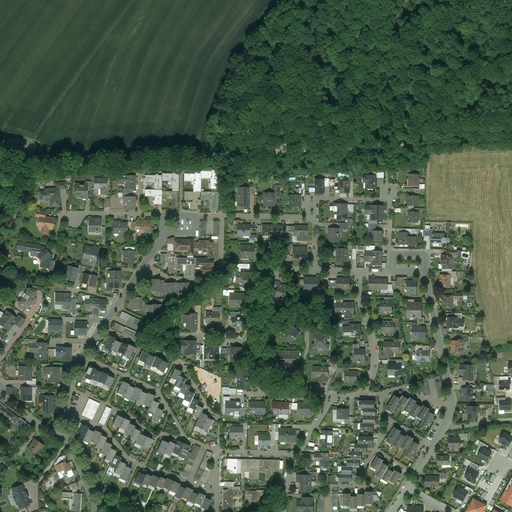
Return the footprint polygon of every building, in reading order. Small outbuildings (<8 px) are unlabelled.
[(22,140),(7,137),(3,154),(19,157),(22,140)] [(218,171),(201,171),(201,174),(201,179),(211,179),(211,189),(218,189),(218,171)] [(179,174),(162,174),(162,176),(162,181),(172,181),(172,189),(179,189),(179,174)] [(197,174),(184,174),(184,181),(195,182),(195,185),(193,185),(194,185),(194,192),(198,192),(201,192),(201,179),(201,174),(197,174)] [(162,176),(145,175),(145,183),(155,183),(155,190),(162,190),(162,181),(162,176)] [(419,175),(409,175),(409,179),(410,179),(410,186),(418,186),(419,175)] [(135,176),(118,176),(118,182),(126,182),(126,189),(132,190),(135,190),(135,176)] [(376,176),(363,176),(363,183),(366,183),(366,189),(376,189),(376,179),(376,176)] [(107,179),(94,179),(94,188),(98,188),(101,189),(101,195),(106,195),(106,189),(107,189),(107,179)] [(335,180),(329,179),(329,187),(329,193),(335,193),(339,193),(340,193),(340,189),(339,189),(339,187),(335,187),(335,180)] [(348,182),(339,181),(339,187),(339,189),(340,189),(340,193),(339,193),(349,193),(349,182),(348,182)] [(324,184),(314,183),(314,193),(324,194),(324,187),(324,184)] [(85,184),(75,184),(75,194),(81,194),(81,198),(80,198),(80,199),(82,199),(87,199),(87,190),(87,184),(85,184)] [(56,189),(50,189),(44,189),(45,192),(40,192),(41,194),(40,194),(40,199),(49,199),(50,207),(60,206),(59,200),(58,189),(58,188),(56,189)] [(248,188),(239,188),(239,195),(234,195),(234,201),(237,201),(237,206),(249,206),(249,192),(249,188),(248,188)] [(155,190),(145,190),(144,197),(155,197),(155,204),(161,205),(161,199),(162,192),(162,190),(155,190)] [(179,192),(162,192),(161,199),(171,199),(171,210),(178,210),(179,192)] [(194,192),(184,192),(184,200),(192,200),(192,202),(191,202),(191,210),(197,210),(197,206),(200,206),(200,200),(197,200),(198,192),(194,192)] [(218,192),(201,192),(201,200),(212,200),(212,203),(211,203),(211,210),(217,210),(218,192)] [(274,193),(264,193),(263,206),(274,206),(275,197),(275,193),(274,193)] [(298,195),(290,195),(289,202),(291,202),(291,207),(300,207),(300,196),(300,195),(298,195)] [(420,197),(406,196),(406,206),(419,206),(418,206),(419,197),(420,197)] [(129,197),(124,197),(124,209),(134,209),(134,197),(129,197)] [(347,205),(333,205),(333,212),(337,212),(337,214),(339,214),(339,220),(347,220),(347,211),(347,206),(347,205)] [(382,206),(371,206),(365,206),(365,214),(370,214),(370,220),(372,220),(377,220),(382,220),(382,214),(382,206)] [(418,212),(410,212),(409,217),(408,217),(408,223),(415,223),(415,221),(418,221),(418,212)] [(44,217),(40,217),(38,227),(43,228),(47,229),(52,229),(53,219),(44,217)] [(100,220),(89,220),(89,232),(96,232),(96,234),(97,234),(97,232),(100,232),(100,220)] [(151,221),(136,220),(136,222),(135,229),(136,229),(139,229),(139,236),(146,236),(146,233),(150,233),(151,221)] [(127,224),(117,223),(117,222),(113,222),(113,233),(120,233),(120,238),(127,238),(127,224)] [(250,225),(238,225),(238,235),(243,235),(249,235),(250,228),(250,225)] [(281,226),(262,226),(262,236),(281,236),(281,226)] [(307,227),(294,226),(294,236),(297,236),(297,241),(300,241),(306,241),(306,240),(306,236),(307,236),(307,227)] [(257,228),(250,228),(249,235),(249,237),(257,237),(257,228)] [(339,229),(328,229),(329,229),(328,242),(339,242),(339,238),(338,238),(338,235),(339,233),(338,233),(338,230),(339,230),(339,229)] [(432,230),(424,229),(424,241),(430,241),(431,234),(432,234),(432,230)] [(376,231),(371,231),(371,241),(382,242),(382,231),(376,231)] [(404,233),(399,233),(399,245),(408,245),(409,245),(409,237),(409,234),(409,233),(404,233)] [(432,234),(431,234),(430,241),(430,243),(433,243),(433,246),(441,247),(441,243),(446,243),(446,238),(444,238),(444,234),(432,234)] [(193,240),(174,240),(174,244),(174,250),(187,250),(187,255),(193,255),(193,249),(193,242),(193,240)] [(210,241),(205,241),(198,240),(198,242),(198,249),(207,249),(207,259),(209,259),(213,259),(213,243),(209,243),(210,241)] [(46,248),(39,247),(40,246),(18,242),(17,250),(31,252),(31,255),(37,256),(41,261),(40,267),(49,268),(50,261),(51,255),(50,255),(46,250),(46,248)] [(254,246),(240,246),(240,256),(248,256),(248,258),(253,258),(254,246)] [(92,249),(85,247),(82,261),(85,262),(85,263),(87,263),(94,265),(98,249),(93,247),(92,249)] [(307,248),(293,248),(292,259),(301,260),(306,261),(307,248)] [(342,250),(337,250),(337,254),(337,262),(342,262),(348,262),(348,253),(348,249),(347,249),(342,249),(342,250)] [(125,251),(123,251),(123,259),(125,259),(125,263),(134,263),(134,251),(125,251)] [(375,251),(372,251),(371,252),(371,258),(371,265),(381,265),(382,251),(375,251)] [(176,254),(161,254),(161,262),(163,262),(169,262),(169,267),(168,267),(168,273),(176,273),(176,258),(176,254)] [(446,256),(444,256),(441,256),(441,264),(443,264),(443,265),(443,269),(451,269),(452,256),(446,256)] [(207,259),(195,258),(195,265),(203,265),(203,267),(202,267),(202,274),(213,274),(213,266),(212,266),(212,264),(210,264),(210,262),(209,262),(209,259),(207,259)] [(192,265),(185,264),(185,271),(184,271),(184,272),(184,277),(192,277),(192,265)] [(78,269),(68,266),(65,279),(75,282),(78,269)] [(113,271),(107,271),(107,273),(107,288),(113,288),(120,288),(120,279),(120,271),(113,271)] [(90,275),(82,273),(79,283),(87,285),(90,275)] [(240,273),(236,273),(236,275),(236,282),(244,282),(244,288),(251,288),(251,273),(246,273),(240,273)] [(97,277),(90,275),(87,285),(94,287),(97,277)] [(447,275),(440,275),(440,279),(439,282),(440,282),(440,286),(443,286),(443,287),(449,287),(450,278),(450,275),(447,275)] [(319,278),(304,278),(304,280),(304,286),(304,288),(313,288),(313,290),(319,291),(319,278)] [(349,279),(337,278),(337,280),(337,285),(338,285),(338,290),(349,290),(349,279)] [(172,283),(167,283),(164,283),(164,280),(159,280),(159,279),(159,280),(156,280),(156,279),(150,279),(150,290),(159,291),(159,292),(182,293),(182,294),(189,295),(189,283),(185,283),(185,284),(180,283),(172,283)] [(387,279),(376,279),(376,289),(387,289),(387,285),(387,279)] [(412,282),(407,282),(407,288),(408,288),(408,293),(412,293),(412,295),(416,295),(416,282),(412,282)] [(282,286),(278,285),(276,290),(275,292),(273,291),(271,298),(273,299),(274,301),(278,302),(280,301),(284,302),(285,297),(287,296),(290,288),(285,287),(284,285),(282,286)] [(23,296),(22,298),(21,300),(18,302),(20,304),(19,305),(19,306),(20,307),(21,308),(22,308),(23,308),(24,308),(25,310),(28,307),(30,304),(31,305),(31,304),(32,304),(34,304),(35,303),(35,302),(36,300),(35,299),(34,298),(33,297),(33,296),(34,296),(35,295),(36,294),(36,293),(37,287),(34,287),(34,290),(27,288),(26,290),(25,292),(24,294),(23,296)] [(270,288),(267,297),(271,298),(273,291),(275,292),(276,290),(270,288)] [(70,294),(55,294),(55,304),(64,304),(64,309),(70,309),(70,299),(70,294)] [(239,295),(233,295),(233,296),(230,296),(230,304),(239,304),(239,306),(244,306),(245,294),(239,294),(239,295)] [(453,296),(443,296),(443,308),(452,308),(453,296)] [(150,305),(145,305),(145,302),(143,302),(143,299),(141,299),(141,298),(137,298),(137,297),(134,297),(134,299),(129,299),(129,309),(145,309),(145,315),(161,315),(161,305),(156,305),(150,305)] [(99,300),(85,300),(85,309),(93,309),(93,314),(98,314),(99,300)] [(392,301),(384,301),(384,302),(380,302),(380,311),(382,311),(382,315),(388,315),(388,312),(392,312),(392,301)] [(343,303),(336,303),(336,312),(346,313),(346,318),(345,318),(345,319),(348,319),(352,319),(352,313),(353,312),(353,303),(348,303),(348,304),(344,304),(343,303)] [(414,303),(409,303),(409,306),(407,307),(407,316),(410,316),(412,316),(414,318),(417,318),(421,318),(421,303),(414,303)] [(222,308),(213,307),(213,312),(218,312),(218,316),(222,316),(222,308)] [(16,319),(7,311),(4,315),(0,319),(0,324),(8,330),(10,327),(11,327),(13,324),(14,323),(16,319)] [(213,312),(205,312),(205,320),(208,320),(208,323),(219,324),(219,318),(218,318),(218,316),(218,312),(213,312)] [(195,314),(190,314),(190,315),(182,315),(182,322),(187,322),(187,328),(192,328),(192,329),(196,329),(197,316),(195,316),(195,314)] [(25,321),(18,316),(16,319),(14,323),(19,327),(25,321)] [(235,318),(231,318),(231,319),(231,321),(232,323),(232,327),(234,327),(235,328),(235,330),(239,330),(239,326),(241,326),(241,321),(240,321),(240,316),(239,316),(235,316),(235,318)] [(455,318),(448,318),(447,328),(458,328),(458,319),(458,318),(455,318)] [(62,320),(48,320),(48,321),(49,321),(48,322),(48,323),(48,328),(51,328),(51,331),(61,332),(61,326),(62,326),(62,325),(62,320)] [(392,322),(382,322),(382,332),(390,332),(395,332),(395,324),(395,322),(392,322)] [(88,323),(77,323),(77,334),(87,334),(88,323)] [(289,326),(283,331),(282,331),(282,333),(283,333),(282,334),(284,335),(290,341),(299,333),(290,325),(289,326)] [(361,325),(349,325),(349,330),(350,330),(350,334),(355,334),(355,336),(360,336),(361,325)] [(420,326),(412,326),(412,327),(412,331),(410,333),(410,334),(412,336),(415,336),(415,339),(425,339),(425,328),(420,328),(420,326)] [(329,334),(319,333),(320,331),(316,331),(316,337),(315,338),(315,346),(318,346),(317,348),(317,349),(317,350),(323,350),(329,350),(329,344),(325,344),(326,339),(329,339),(329,334)] [(115,339),(109,336),(103,348),(109,351),(115,339)] [(121,343),(115,340),(116,339),(115,339),(109,351),(110,352),(111,350),(117,352),(121,342),(121,343)] [(458,341),(452,341),(452,344),(454,344),(454,346),(453,346),(452,347),(452,353),(459,353),(460,351),(461,349),(463,349),(463,342),(463,340),(460,340),(459,340),(458,341)] [(195,341),(184,341),(179,341),(179,350),(184,350),(184,354),(195,354),(195,350),(195,341)] [(127,345),(121,342),(117,352),(117,353),(117,352),(123,354),(123,355),(123,356),(128,344),(127,345)] [(395,343),(384,343),(384,352),(384,357),(392,358),(393,352),(400,352),(400,343),(395,343)] [(34,344),(30,344),(30,352),(36,352),(36,359),(45,359),(45,344),(36,344),(34,344)] [(128,344),(123,356),(130,359),(135,347),(128,344)] [(218,345),(204,344),(204,346),(204,354),(204,355),(210,356),(210,359),(218,359),(218,345)] [(71,348),(62,347),(62,348),(56,348),(56,356),(62,356),(62,354),(65,354),(65,362),(70,362),(70,357),(71,357),(71,348)] [(242,348),(230,348),(230,349),(230,355),(230,356),(232,356),(232,361),(235,361),(241,361),(241,356),(242,356),(242,354),(241,353),(242,348)] [(142,351),(138,360),(144,363),(145,363),(148,355),(149,355),(149,354),(142,351)] [(359,351),(355,351),(352,351),(352,353),(355,353),(355,360),(357,361),(359,361),(361,364),(364,364),(364,355),(364,351),(363,351),(359,351)] [(420,351),(416,351),(416,361),(429,361),(429,351),(420,351)] [(298,353),(287,353),(287,356),(280,356),(280,360),(282,360),(282,365),(289,365),(289,366),(294,366),(294,359),(298,359),(298,353)] [(149,355),(148,355),(145,363),(144,363),(144,364),(151,367),(151,366),(155,357),(149,355)] [(155,357),(151,366),(157,368),(157,369),(161,360),(162,359),(155,356),(155,357)] [(161,360),(157,369),(157,368),(157,369),(164,372),(168,363),(161,360)] [(396,364),(388,364),(388,375),(401,375),(401,366),(401,364),(396,364)] [(476,366),(459,365),(459,373),(463,374),(463,378),(463,380),(466,380),(472,380),(472,375),(476,375),(476,366)] [(31,367),(19,366),(18,380),(27,381),(31,381),(31,379),(31,367)] [(89,366),(83,377),(90,380),(91,379),(95,370),(95,369),(89,366)] [(54,367),(43,367),(43,373),(49,373),(49,383),(59,383),(59,372),(63,372),(63,368),(54,367)] [(328,368),(319,368),(313,368),(312,374),(319,375),(319,381),(327,382),(327,377),(328,377),(328,368)] [(174,369),(170,378),(177,381),(179,376),(181,372),(174,369)] [(95,370),(91,379),(97,382),(102,372),(101,372),(101,373),(95,370)] [(102,372),(97,382),(98,381),(104,384),(103,385),(108,375),(102,372)] [(349,372),(345,372),(345,382),(356,382),(357,372),(349,372)] [(114,379),(108,376),(108,375),(103,385),(110,388),(114,379)] [(179,376),(177,381),(175,385),(181,388),(183,383),(184,383),(186,379),(179,376)] [(248,377),(237,377),(237,378),(237,389),(248,389),(249,377),(248,377)] [(122,381),(117,392),(123,395),(123,397),(129,384),(122,381)] [(499,381),(499,390),(510,390),(510,381),(508,381),(499,381)] [(184,383),(183,383),(181,388),(179,393),(185,395),(186,396),(188,391),(190,386),(184,383)] [(129,384),(123,397),(129,400),(135,387),(134,388),(128,386),(129,384)] [(495,396),(495,385),(487,385),(487,390),(489,390),(489,396),(495,396)] [(141,390),(135,387),(129,400),(130,400),(130,398),(136,401),(136,402),(141,390)] [(28,388),(21,388),(21,400),(26,400),(26,399),(31,400),(31,388),(28,388)] [(472,389),(462,389),(461,400),(471,401),(472,389)] [(141,390),(136,402),(142,405),(143,404),(148,393),(147,394),(141,391),(142,390),(141,390)] [(188,391),(186,396),(185,395),(183,400),(190,403),(192,398),(194,394),(188,391)] [(154,396),(148,393),(143,404),(149,407),(154,396)] [(48,395),(38,395),(38,396),(38,401),(43,401),(43,411),(53,411),(53,396),(48,395)] [(394,395),(386,409),(392,412),(392,413),(396,408),(401,399),(400,399),(398,397),(394,395)] [(149,407),(147,411),(153,414),(151,419),(158,403),(152,400),(154,396),(149,407)] [(402,396),(400,399),(401,399),(396,408),(402,411),(403,410),(409,400),(409,399),(402,396)] [(417,401),(410,397),(409,399),(409,400),(403,410),(409,413),(415,403),(416,403),(417,401)] [(192,398),(190,403),(188,407),(194,410),(197,405),(199,401),(192,398)] [(511,412),(511,401),(506,401),(499,401),(499,404),(500,411),(504,410),(504,412),(511,412)] [(238,402),(226,402),(226,406),(226,410),(233,410),(233,412),(234,412),(234,415),(239,416),(240,408),(240,404),(238,404),(238,402)] [(158,403),(151,419),(158,422),(163,411),(157,408),(159,403),(158,403)] [(259,404),(256,404),(255,403),(250,403),(250,412),(248,413),(257,413),(259,411),(261,411),(263,410),(263,408),(264,408),(264,403),(260,403),(259,404)] [(288,403),(273,403),(272,410),(273,410),(273,414),(282,415),(283,415),(283,413),(287,413),(287,415),(287,414),(288,403)] [(307,404),(297,403),(297,410),(298,411),(299,411),(299,414),(300,415),(308,415),(311,412),(311,405),(307,405),(307,404)] [(416,403),(415,403),(409,413),(409,414),(415,418),(417,416),(416,416),(422,407),(416,403)] [(197,405),(194,410),(192,415),(198,417),(199,418),(201,413),(203,408),(197,405)] [(422,407),(416,416),(417,416),(423,420),(428,411),(430,409),(423,405),(422,407)] [(0,406),(0,413),(11,421),(15,424),(19,418),(7,409),(6,410),(0,406)] [(478,407),(466,407),(466,410),(464,409),(464,414),(467,414),(467,418),(477,419),(477,414),(478,413),(478,410),(478,407)] [(348,409),(337,409),(337,419),(348,419),(348,409)] [(423,420),(419,426),(426,430),(435,415),(428,411),(423,420)] [(201,413),(199,418),(198,417),(195,424),(202,427),(206,418),(207,416),(201,413)] [(123,418),(117,415),(112,425),(119,428),(123,418)] [(26,423),(19,418),(15,424),(13,427),(19,432),(18,432),(19,432),(21,429),(26,423)] [(130,421),(123,418),(119,428),(125,431),(129,423),(130,421)] [(206,418),(202,427),(201,429),(208,432),(210,428),(213,421),(206,418)] [(32,427),(26,423),(21,429),(27,433),(32,427)] [(135,426),(129,423),(125,431),(124,433),(130,436),(134,428),(135,426)] [(88,427),(82,424),(77,435),(83,438),(87,429),(88,429),(88,427)] [(242,427),(237,427),(235,427),(235,428),(231,428),(231,432),(231,437),(235,437),(235,438),(242,438),(242,430),(243,430),(243,427),(242,427)] [(401,431),(394,427),(386,441),(392,445),(399,433),(400,433),(401,431)] [(140,431),(134,428),(130,436),(129,438),(136,441),(139,434),(140,431)] [(88,429),(87,429),(83,438),(82,440),(89,443),(89,442),(94,432),(88,429)] [(294,429),(279,429),(279,441),(294,442),(294,429)] [(101,433),(95,430),(94,432),(89,442),(96,444),(100,435),(101,433)] [(332,432),(321,431),(321,445),(332,445),(332,432)] [(511,436),(510,436),(504,432),(499,441),(502,443),(505,445),(508,446),(511,439),(511,436)] [(400,433),(399,433),(392,445),(399,449),(406,437),(400,433)] [(146,436),(139,434),(136,441),(135,443),(141,446),(146,436)] [(100,435),(96,444),(96,445),(102,448),(105,441),(107,438),(100,435)] [(270,436),(258,435),(258,445),(270,446),(270,440),(270,436)] [(414,439),(407,435),(406,437),(399,449),(400,447),(406,450),(407,450),(412,441),(414,439)] [(152,439),(146,436),(141,446),(148,449),(152,439)] [(455,439),(448,439),(448,448),(459,448),(460,440),(460,438),(459,438),(455,438),(455,439)] [(34,439),(27,449),(34,454),(41,444),(34,439)] [(162,440),(157,452),(163,455),(164,453),(168,443),(162,440)] [(105,441),(102,448),(100,453),(106,456),(110,448),(111,444),(105,441)] [(175,444),(169,441),(168,443),(164,453),(170,456),(172,452),(175,444)] [(184,444),(177,441),(175,444),(172,452),(178,455),(184,444)] [(412,441),(407,450),(406,450),(404,455),(410,459),(419,445),(412,441)] [(184,444),(178,455),(177,458),(178,456),(184,459),(190,446),(184,444)] [(110,448),(106,456),(104,459),(111,462),(114,454),(115,454),(116,451),(110,448)] [(478,457),(486,461),(491,452),(487,450),(483,448),(482,448),(478,457)] [(115,454),(114,454),(111,462),(110,464),(116,467),(119,461),(121,457),(115,454)] [(328,454),(320,454),(315,454),(315,460),(315,461),(315,460),(318,460),(318,461),(319,460),(320,460),(320,466),(323,466),(323,467),(323,466),(328,467),(328,454)] [(383,460),(377,456),(371,467),(377,470),(383,460)] [(448,457),(437,456),(437,465),(449,465),(449,457),(448,457)] [(63,465),(60,457),(59,457),(54,464),(57,472),(58,471),(60,477),(67,475),(68,477),(73,475),(67,463),(63,465)] [(241,460),(227,460),(227,469),(234,469),(234,473),(241,473),(241,471),(241,460)] [(259,460),(241,460),(241,471),(249,471),(249,478),(258,478),(258,470),(259,460)] [(279,461),(259,460),(258,470),(266,470),(266,472),(266,480),(271,480),(272,476),(273,476),(273,468),(279,468),(279,461)] [(383,460),(377,470),(375,474),(382,478),(388,466),(382,463),(383,460)] [(116,467),(113,475),(119,478),(120,475),(125,466),(126,464),(119,461),(116,467)] [(470,468),(477,472),(480,467),(472,462),(469,468),(470,468)] [(125,466),(120,475),(120,476),(126,479),(126,480),(131,469),(125,466)] [(382,478),(381,478),(388,482),(389,480),(395,470),(393,472),(387,468),(388,466),(382,478)] [(477,472),(470,468),(465,477),(467,479),(467,480),(471,482),(471,481),(474,482),(475,480),(476,480),(479,476),(478,475),(479,473),(477,472)] [(401,474),(395,470),(389,480),(395,484),(401,474)] [(145,475),(139,472),(135,481),(141,484),(142,483),(145,475)] [(152,477),(146,474),(145,475),(142,483),(148,486),(149,485),(149,484),(152,477)] [(159,478),(153,475),(152,477),(149,484),(149,485),(155,487),(156,486),(159,478)] [(306,476),(297,476),(297,482),(300,482),(300,491),(310,491),(311,477),(311,476),(306,476)] [(166,480),(160,477),(159,478),(156,486),(162,489),(163,487),(166,480)] [(431,478),(427,478),(426,487),(432,487),(432,485),(437,485),(437,481),(438,481),(438,477),(431,477),(431,478)] [(173,481),(167,478),(166,480),(163,487),(169,490),(173,481)] [(511,478),(500,500),(511,506),(511,478)] [(180,484),(173,481),(169,490),(175,493),(179,486),(180,484)] [(76,483),(70,485),(72,491),(74,491),(74,493),(77,494),(77,488),(78,488),(76,483)] [(21,485),(12,488),(14,493),(13,494),(14,496),(13,497),(15,502),(16,502),(17,504),(20,503),(22,508),(29,505),(26,498),(27,498),(25,492),(24,492),(21,485)] [(179,486),(175,493),(174,495),(181,498),(182,496),(185,489),(179,486)] [(459,486),(453,496),(463,501),(467,494),(468,492),(465,490),(459,486)] [(186,487),(185,489),(182,496),(188,499),(191,492),(192,492),(192,490),(186,487)] [(466,487),(465,490),(468,492),(467,494),(471,496),(473,490),(466,487)] [(229,490),(224,490),(223,508),(232,508),(232,496),(237,496),(237,495),(241,495),(241,490),(229,490)] [(256,491),(245,491),(245,500),(249,500),(249,501),(260,501),(260,506),(265,506),(265,501),(268,501),(268,496),(263,496),(263,494),(265,494),(265,492),(265,490),(256,490),(256,491)] [(74,493),(62,492),(61,498),(73,499),(72,511),(80,511),(81,494),(77,494),(74,493)] [(192,492),(191,492),(188,499),(187,501),(194,504),(195,502),(198,495),(198,494),(192,492)] [(205,496),(199,493),(198,494),(198,495),(195,502),(201,505),(204,497),(204,498),(205,496)] [(350,494),(342,494),(342,506),(350,506),(350,496),(350,494)] [(204,498),(204,497),(201,505),(200,507),(207,510),(211,500),(204,498)] [(308,498),(304,498),(304,502),(298,501),(297,509),(299,509),(299,510),(301,510),(301,509),(304,509),(304,511),(312,511),(312,498),(308,498)] [(482,511),(486,506),(473,498),(466,511),(467,511),(482,511)]
